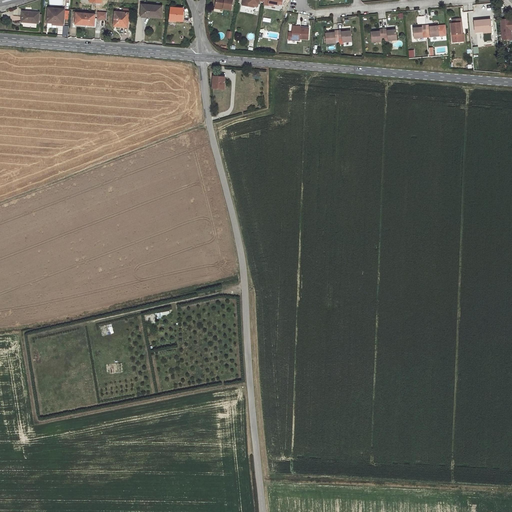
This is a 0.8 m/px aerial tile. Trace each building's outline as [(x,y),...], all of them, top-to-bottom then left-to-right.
[(231,10),(233,0),(216,0),(215,6),(223,8),(231,10)] [(161,18),(162,6),(142,5),(141,12),(148,13),(148,16),(161,18)] [(183,21),(184,11),(181,11),(181,7),(173,6),(173,8),(172,8),(171,15),(170,20),(177,21),(183,21)] [(63,24),(65,9),(48,8),(47,22),(63,24)] [(128,27),(129,13),(129,9),(123,9),(123,13),(115,12),(114,26),(128,27)] [(41,20),(42,14),(39,14),(39,13),(22,11),(22,22),(38,23),(39,20),(41,20)] [(95,26),(96,14),(75,12),(75,14),(73,14),(73,21),(76,21),(76,24),(95,26)] [(426,24),(425,16),(417,17),(417,24),(426,24)] [(462,41),(460,23),(461,22),(461,18),(452,19),(452,23),(450,23),(453,42),(462,41)] [(491,29),(491,19),(474,21),(475,32),(482,31),(482,33),(485,32),(485,30),(491,29)] [(511,30),(511,28),(511,19),(510,19),(501,20),(502,40),(511,39),(511,30)] [(427,37),(426,25),(422,26),(422,27),(418,28),(414,28),(414,38),(427,37)] [(444,35),(443,25),(434,26),(430,27),(430,25),(426,25),(427,37),(444,35)] [(308,39),(309,29),(293,28),(292,33),(292,38),(296,39),(296,40),(300,40),(300,39),(308,39)] [(381,41),(381,38),(384,38),(384,29),(380,30),(380,31),(376,32),(371,32),(372,42),(381,41)] [(397,40),(396,30),(391,30),(388,30),(388,29),(384,29),(384,38),(385,40),(388,40),(388,41),(397,40)] [(352,41),(351,31),(346,31),(342,32),(342,30),(338,31),(339,39),(339,42),(340,44),(343,44),(343,42),(352,41)] [(339,39),(338,31),(334,31),(334,33),(331,33),(326,33),(327,43),(336,43),(336,39),(339,39)] [(224,77),(214,76),(213,87),(223,88),(224,77)] [(234,276),(222,279),(224,286),(235,283),(234,276)]
